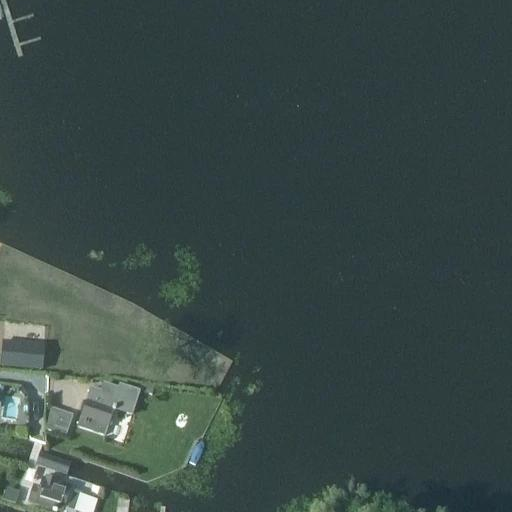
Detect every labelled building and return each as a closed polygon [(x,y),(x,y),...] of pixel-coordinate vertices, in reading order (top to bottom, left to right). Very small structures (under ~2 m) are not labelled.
[(35,343),(0,339),(0,363),(33,367),(35,343)] [(117,390),(102,385),(99,393),(89,390),(77,428),(103,437),(112,409),(129,415),(136,393),(118,387),(117,390)] [(152,396),(155,387),(142,386),(140,393),(152,396)] [(32,487),(27,500),(52,507),(51,508),(52,509),(52,510),(56,511),(56,510),(57,510),(57,509),(62,510),(67,511),(78,511),(84,492),(69,488),(55,484),(56,480),(45,477),(41,490),(32,487)] [(15,503),(19,491),(7,488),(3,499),(15,503)]
